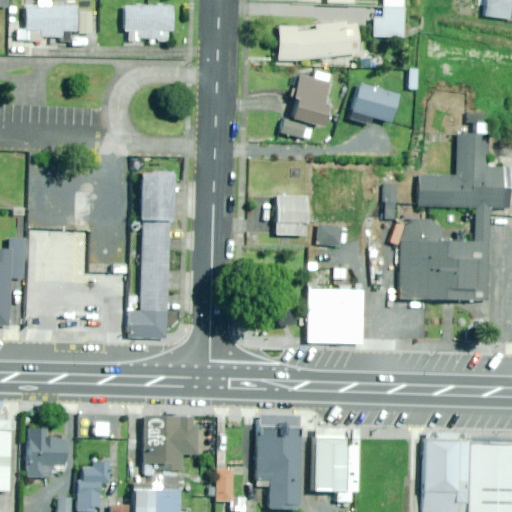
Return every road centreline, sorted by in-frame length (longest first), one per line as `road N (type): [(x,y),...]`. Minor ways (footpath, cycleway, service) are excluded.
road 1 (unclassified): [(210,379),(220,0)]
road 2 (trunk): [(511,393),(210,379)]
road 3 (trunk): [(210,379),(0,378)]
